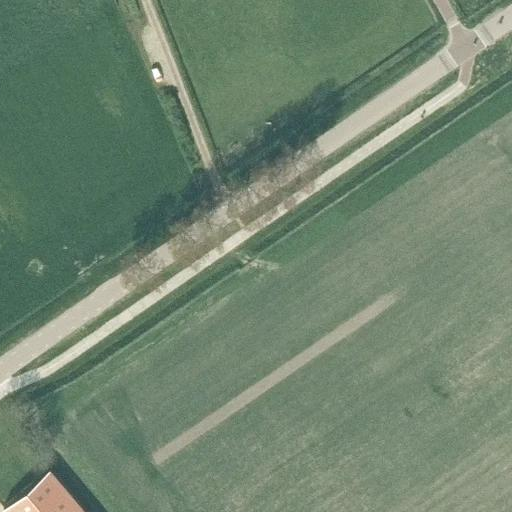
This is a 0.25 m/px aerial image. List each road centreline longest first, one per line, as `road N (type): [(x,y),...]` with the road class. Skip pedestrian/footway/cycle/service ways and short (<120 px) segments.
road 1 (tertiary): [(0,370),(464,47)]
road 2 (track): [(230,209),(145,0)]
